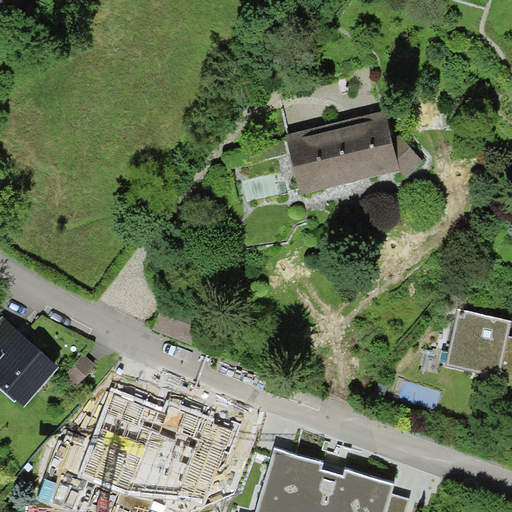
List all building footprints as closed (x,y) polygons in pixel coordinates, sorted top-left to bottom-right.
[(274,141),(229,151),(234,171),(278,162),(298,193),(397,172),(401,177),(421,158),(398,134),(388,143),(378,101),(271,125),(274,141)] [(508,324),(453,310),(438,366),(494,381),(491,395),(511,400),(511,338),(505,337),(508,324)] [(1,317),(0,317),(0,383),(24,404),(57,365),(1,317)] [(84,374),(71,364),(57,382),(70,392),(84,374)] [(163,409),(111,388),(77,476),(128,496),(204,502),(232,427),(168,399),(163,409)] [(314,471),(248,485),(253,511),(383,511),(376,475),(317,487),(314,471)]
